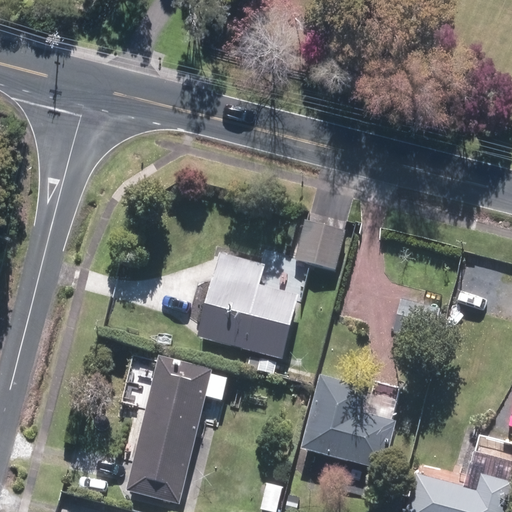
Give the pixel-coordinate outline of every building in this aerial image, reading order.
[(263,213),(248,210),(246,219),(261,222),(263,213)] [(292,262),(335,272),(345,234),(301,223),(292,262)] [(195,341),(281,363),(297,298),(256,288),(261,266),(216,255),(195,341)] [(492,259),(467,255),(458,306),(483,310),(492,259)] [(370,303),(346,299),(342,320),(367,324),(370,303)] [(392,333),(428,342),(436,310),(399,302),(392,333)] [(236,369),(272,378),(275,365),(239,356),(236,369)] [(126,493),(178,507),(204,400),(220,404),(226,380),(210,376),(211,373),(159,360),(158,363),(145,360),(133,406),(146,409),(126,493)] [(299,453),(382,473),(394,425),(390,424),(395,404),(365,397),(366,391),(318,379),(299,453)] [(504,511),(510,487),(508,487),(511,467),(511,464),(475,456),(472,471),(465,470),(461,488),(414,478),(405,511),(504,511)] [(256,495),(265,497),(268,485),(259,482),(256,495)]
